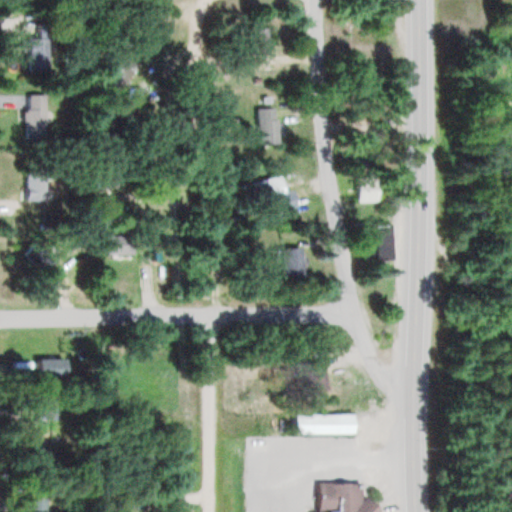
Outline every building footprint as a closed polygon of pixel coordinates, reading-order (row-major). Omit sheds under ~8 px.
[(264,28),(243,28),(243,54),(264,54),(264,28)] [(26,70),(46,69),(45,38),(25,38),(26,70)] [(127,89),(124,43),(106,44),(108,90),(127,89)] [(43,139),(43,94),(22,94),(22,139),(43,139)] [(256,145),(275,145),(275,109),(256,109),(256,145)] [(22,201),(42,201),(42,170),(22,170),(22,201)] [(234,185),(239,207),(273,201),(275,213),(294,209),(291,190),(280,192),(277,177),(234,185)] [(368,261),(385,261),(385,226),(368,226),(368,261)] [(97,235),(97,255),(129,255),(129,235),(97,235)] [(53,259),(31,238),(16,253),(38,274),(53,259)] [(300,276),(300,248),(279,248),(279,276),(300,276)] [(32,378),(60,378),(60,359),(32,359),(32,378)] [(324,391),(320,361),(299,364),(304,394),(324,391)] [(31,457),(51,457),(54,405),(33,404),(31,457)] [(349,415),(289,415),(289,435),(349,435),(349,415)] [(360,483),(314,482),(313,511),(379,511),(379,505),(359,504),(360,483)] [(19,511),(18,511),(42,511),(42,498),(23,498),(23,511),(19,511)]
